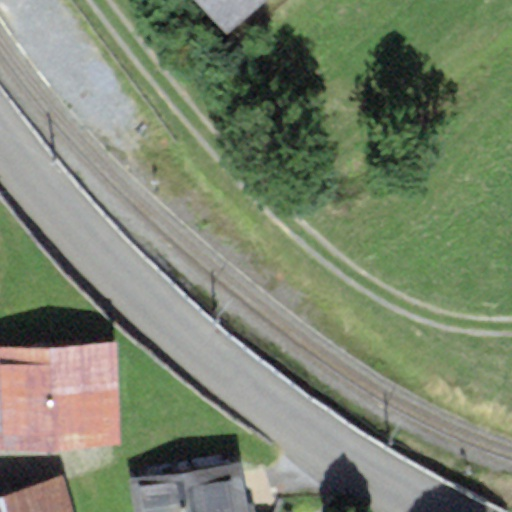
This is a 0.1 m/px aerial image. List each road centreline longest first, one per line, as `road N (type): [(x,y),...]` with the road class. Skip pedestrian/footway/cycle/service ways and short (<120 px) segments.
road 1 (tertiary): [(0,140),(67,223),(195,343),(438,511)]
road 2 (track): [(101,0),(260,193),(330,255),(436,316),(511,325)]
